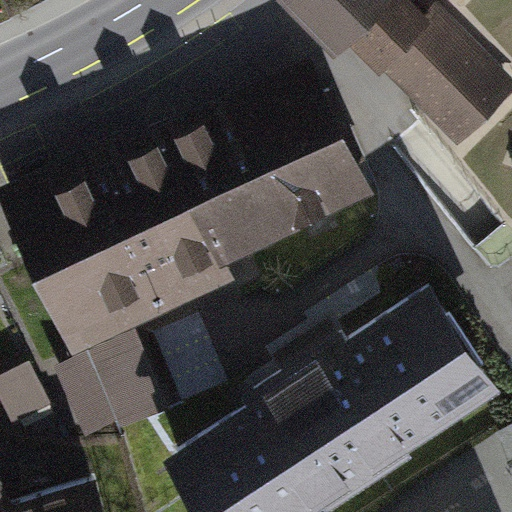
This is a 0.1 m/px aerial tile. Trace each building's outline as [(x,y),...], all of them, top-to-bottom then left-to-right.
[(303,0),(337,34),(349,22),(370,0),(303,0)] [(404,0),(370,0),(349,22),(438,112),(465,85),(483,102),(508,78),(435,5),(422,19),(404,0)] [(307,64),(228,99),(280,218),(361,180),(307,64)] [(136,140),(188,261),(280,218),(228,99),(136,140)] [(136,140),(88,162),(151,301),(196,280),(188,261),(136,140)] [(88,162),(17,200),(81,334),(87,332),(122,416),(160,400),(124,314),(151,301),(88,162)] [(475,353),(429,283),(347,337),(342,329),(254,387),(259,394),(178,447),(221,511),(233,511),(276,484),(286,500),(322,477),(328,486),(405,436),(399,426),(434,403),(423,387),(475,353)] [(49,398),(31,363),(0,378),(0,389),(13,416),(49,398)] [(88,419),(112,409),(93,363),(69,373),(88,419)] [(511,419),(499,429),(511,448),(511,419)] [(0,482),(0,511),(102,511),(92,475),(10,501),(0,482)]
